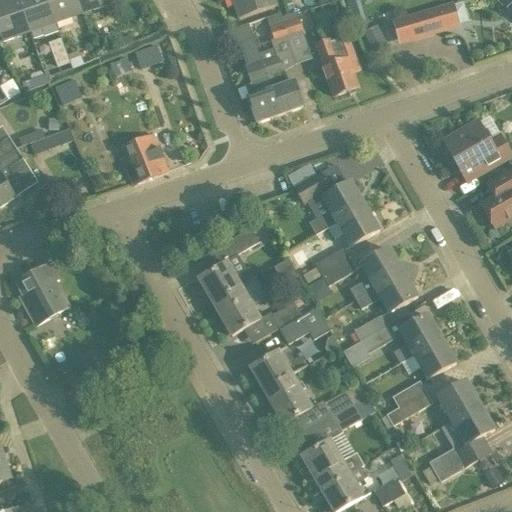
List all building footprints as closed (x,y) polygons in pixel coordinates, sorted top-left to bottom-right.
[(0,31),(5,45),(32,35),(19,0),(9,0),(0,3),(0,31)] [(19,0),(32,35),(58,26),(49,0),(19,0)] [(49,0),(58,26),(85,17),(78,0),(49,0)] [(78,0),(85,17),(112,8),(109,0),(78,0)] [(276,0),(233,0),(241,22),(279,9),(276,0)] [(399,47),(461,29),(454,4),(392,22),(399,47)] [(266,19),(274,41),(287,36),(281,19),(282,18),(281,14),(266,19)] [(281,19),(287,36),(302,31),(297,14),(282,18),(281,19)] [(228,48),(253,39),(248,25),(223,34),(228,48)] [(376,55),(388,49),(378,29),(365,35),(376,55)] [(60,68),(72,63),(62,38),(50,43),(60,68)] [(335,101),(360,93),(354,77),(361,74),(348,39),(331,45),(318,50),(327,72),(325,73),(335,101)] [(269,83),(285,77),(274,41),(255,47),(262,66),(263,66),(269,83)] [(140,71),(163,64),(157,46),(134,53),(140,71)] [(121,79),(133,74),(127,60),(115,65),(121,79)] [(254,88),(269,83),(263,66),(262,66),(248,71),(254,88)] [(63,108),(82,100),(73,80),(54,89),(63,108)] [(273,94),(281,119),(305,110),(297,86),(273,94)] [(257,127),(281,119),(273,94),(249,102),(257,127)] [(489,146),(477,127),(444,146),(468,187),(511,161),(498,140),(489,146)] [(0,162),(17,152),(2,130),(0,131),(0,162)] [(55,154),(72,146),(67,134),(50,142),(55,154)] [(134,189),(169,175),(154,138),(119,152),(134,189)] [(17,152),(0,162),(0,211),(16,201),(14,199),(37,184),(17,152)] [(511,192),(495,201),(481,209),(495,234),(511,224),(511,168),(501,175),(511,192)] [(305,209),(331,194),(322,179),(296,194),(305,209)] [(366,211),(352,187),(323,204),(330,216),(309,228),(316,240),(329,233),(366,211)] [(366,211),(329,233),(334,241),(342,237),(351,252),(380,236),(366,211)] [(237,257),(259,244),(251,230),(229,242),(237,257)] [(299,269),(310,262),(301,248),(290,255),(299,269)] [(358,305),(404,278),(390,254),(362,270),(368,281),(358,286),(364,297),(355,302),(358,305)] [(312,287),(349,266),(343,255),(303,278),(307,286),(311,284),(312,287)] [(250,272),(237,280),(229,266),(200,282),(219,316),(233,308),(227,298),(256,281),(250,272)] [(349,266),(312,287),(314,290),(321,286),(324,291),(327,290),(328,292),(356,276),(349,266)] [(35,329),(70,311),(57,285),(60,284),(51,268),(16,286),(23,299),(20,300),(35,329)] [(262,277),(256,281),(227,298),(233,308),(219,316),(233,339),(261,323),(248,300),(269,288),(262,277)] [(404,278),(358,305),(361,312),(380,301),(390,319),(419,302),(404,278)] [(279,331),(303,318),(294,304),(271,317),(279,331)] [(314,342),(330,333),(317,310),(280,332),(288,347),(309,335),(314,342)] [(381,317),(354,333),(361,344),(388,329),(381,317)] [(415,361),(443,345),(429,321),(401,337),(406,347),(393,354),(400,366),(413,358),(415,361)] [(361,344),(343,354),(352,370),(370,360),(368,356),(395,341),(393,338),(388,329),(361,344)] [(44,353),(59,345),(54,335),(39,342),(44,353)] [(443,345),(415,361),(429,385),(457,369),(443,345)] [(278,387),(293,378),(293,377),(308,368),(302,357),(294,362),(287,350),(251,371),(271,405),(284,397),(278,387)] [(352,371),(360,385),(360,386),(376,377),(368,362),(352,371)] [(109,364),(86,375),(93,391),(94,392),(117,381),(109,364)] [(284,397),(271,405),(284,428),(313,411),(301,392),(305,390),(301,383),(297,385),(293,378),(278,387),(284,397)] [(397,411),(381,420),(383,424),(399,415),(428,398),(419,383),(393,399),(399,410),(397,411)] [(368,399),(360,386),(360,385),(324,405),(332,419),(368,399)] [(468,387),(439,403),(451,424),(441,430),(443,433),(453,427),(482,411),(468,387)] [(399,415),(383,424),(388,432),(404,422),(433,406),(428,398),(399,415)] [(368,399),(332,419),(341,434),(376,413),(368,399)] [(121,402),(99,413),(104,422),(126,411),(121,402)] [(453,451),(429,465),(440,484),(492,455),(485,442),(496,436),(482,411),(453,427),(443,433),(453,451)] [(336,487),(362,472),(361,470),(364,468),(356,455),(343,463),(332,444),(303,461),(317,484),(330,477),(336,487)] [(0,484),(9,481),(0,455),(0,484)] [(405,455),(393,460),(403,482),(415,476),(405,455)] [(483,475),(492,491),(505,484),(496,468),(483,475)] [(330,477),(317,484),(332,511),(345,511),(365,501),(356,486),(367,480),(362,472),(336,487),(330,477)] [(409,503),(407,499),(397,481),(374,494),(382,509),(393,503),(397,510),(409,503)]
